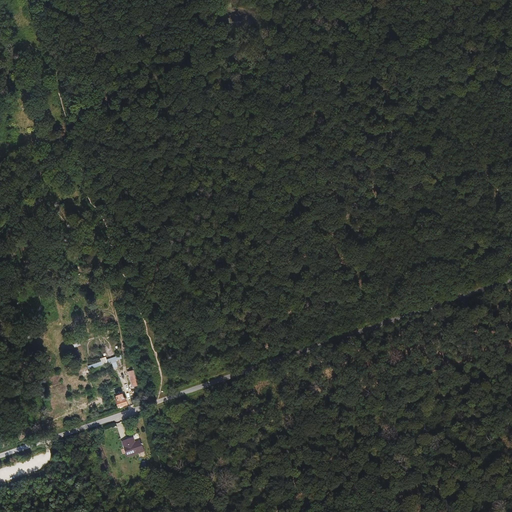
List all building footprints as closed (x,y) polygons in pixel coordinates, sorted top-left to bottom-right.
[(121,357),(120,353),(87,362),(88,366),(109,361),(111,367),(116,365),(114,359),(118,358),(121,357)] [(111,367),(109,361),(88,366),(90,372),(105,368),(111,367)] [(139,384),(134,369),(128,370),(133,386),(139,384)] [(129,403),(126,392),(124,393),(124,391),(117,393),(118,395),(115,396),(118,406),(129,403)] [(134,437),(122,441),(127,457),(146,451),(142,439),(136,441),(134,437)]
